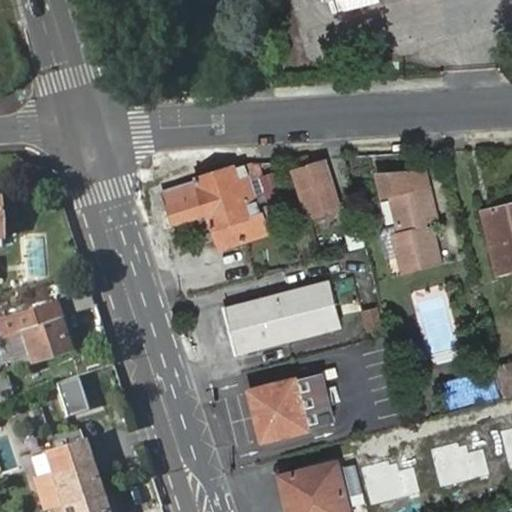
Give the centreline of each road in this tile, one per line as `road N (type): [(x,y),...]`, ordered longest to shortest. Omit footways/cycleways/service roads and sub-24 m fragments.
road 1 (unclassified): [(511,107),(80,127)]
road 2 (secondary): [(80,127),(203,511)]
road 3 (secondary): [(43,0),(80,127)]
